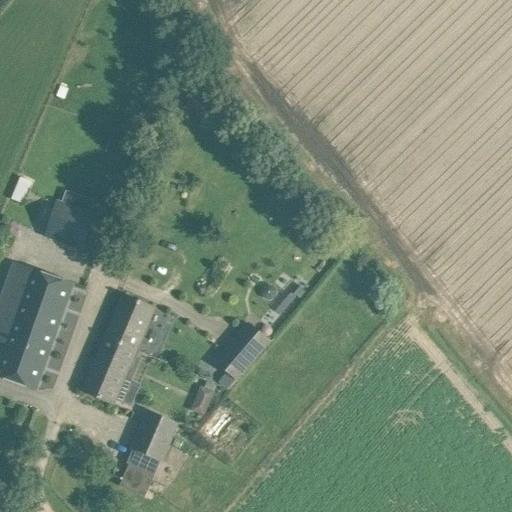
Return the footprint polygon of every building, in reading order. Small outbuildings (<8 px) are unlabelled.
[(183,105),(199,111),(208,91),(191,85),(183,105)] [(208,96),(202,113),(218,118),(224,101),(208,96)] [(22,178),(19,185),(29,190),(32,182),(22,178)] [(47,235),(82,248),(93,216),(58,203),(47,235)] [(0,377),(36,390),(72,287),(73,285),(15,264),(0,305),(0,326),(11,331),(0,362),(0,377)] [(107,337),(137,349),(155,308),(124,296),(107,337)] [(238,381),(271,341),(249,322),(215,362),(238,381)] [(113,404),(137,349),(107,337),(83,391),(113,404)] [(202,382),(195,399),(211,405),(217,388),(202,382)] [(127,463),(154,475),(177,424),(149,412),(133,448),(127,463)]
